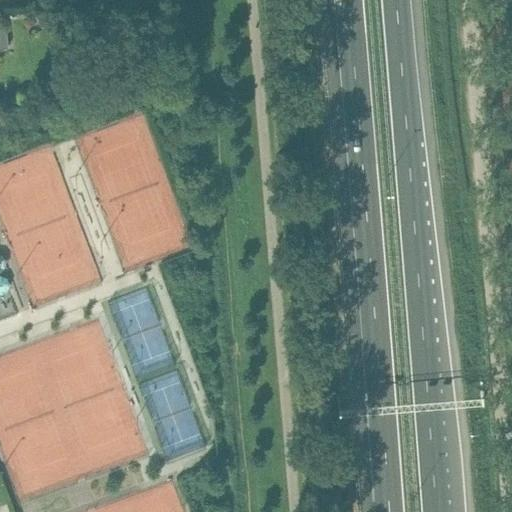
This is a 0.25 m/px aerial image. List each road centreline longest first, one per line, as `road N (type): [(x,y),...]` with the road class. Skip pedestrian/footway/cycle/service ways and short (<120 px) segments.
road 1 (motorway): [(348,0),(389,511)]
road 2 (motorway): [(435,511),(395,0)]
road 3 (unclassified): [(511,482),(478,0)]
